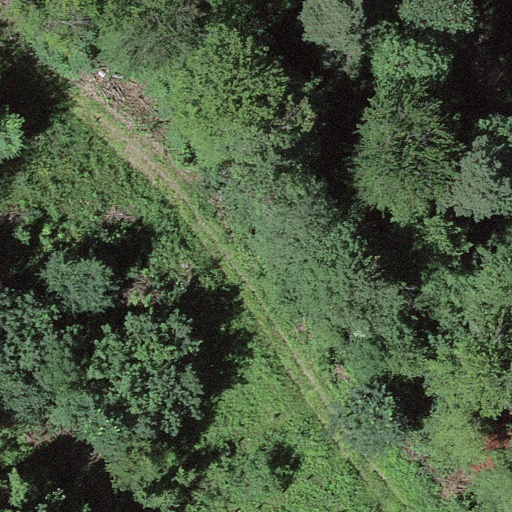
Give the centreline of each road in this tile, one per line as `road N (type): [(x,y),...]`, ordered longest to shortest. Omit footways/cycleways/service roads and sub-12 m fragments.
road 1 (track): [(0,33),(83,96),(420,511)]
road 2 (track): [(456,0),(511,129)]
